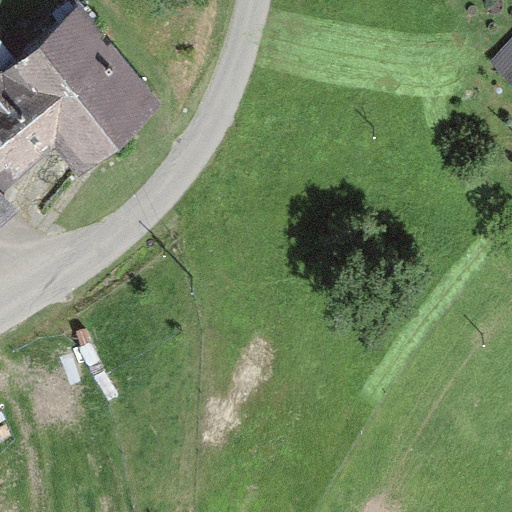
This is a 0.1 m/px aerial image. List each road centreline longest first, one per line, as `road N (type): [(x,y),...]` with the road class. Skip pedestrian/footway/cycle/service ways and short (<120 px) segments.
road 1 (unclassified): [(257,0),(231,81),(187,167),(154,205),(0,315)]
road 2 (track): [(113,511),(72,411),(0,355)]
road 3 (track): [(47,511),(39,436),(2,356)]
